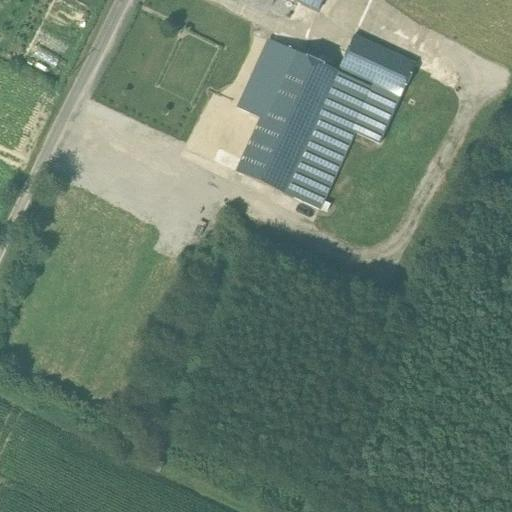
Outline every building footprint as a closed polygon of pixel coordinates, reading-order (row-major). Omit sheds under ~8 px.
[(323,0),(293,0),(318,12),(323,0)] [(393,55),(353,37),(339,68),(374,84),(378,86),(393,55)] [(268,41),(238,109),(260,120),(291,51),(268,41)] [(260,120),(236,173),(282,194),(337,72),(291,51),(260,120)] [(372,88),(337,72),(282,194),(318,210),(353,133),(379,145),(401,97),(415,66),(415,65),(393,55),(378,86),(374,84),(372,88)] [(415,66),(401,97),(417,104),(431,74),(415,66)]
